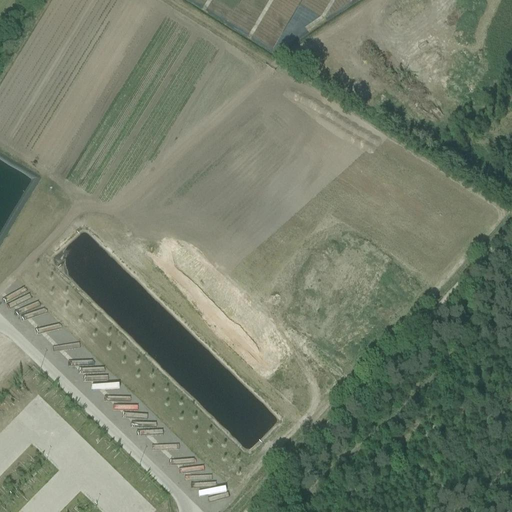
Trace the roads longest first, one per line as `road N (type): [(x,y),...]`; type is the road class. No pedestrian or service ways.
road 1 (track): [(248,511),(511,230)]
road 2 (track): [(358,395),(459,511)]
